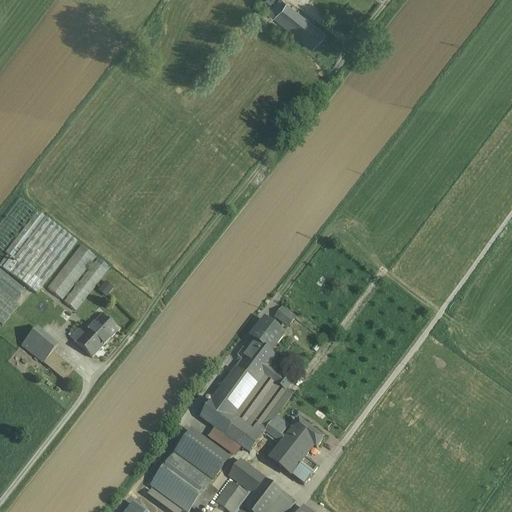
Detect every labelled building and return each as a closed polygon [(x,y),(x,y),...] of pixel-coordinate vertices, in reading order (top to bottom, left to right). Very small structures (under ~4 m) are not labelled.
[(326,33),(283,0),(279,0),(269,14),(313,49),(326,33)] [(0,265),(36,294),(77,242),(39,213),(0,262),(0,265)] [(62,300),(96,258),(81,247),(48,289),(62,300)] [(76,311),(109,269),(98,260),(65,303),(76,311)] [(0,269),(0,322),(0,323),(26,291),(0,269)] [(105,282),(98,291),(105,296),(112,287),(105,282)] [(283,310),(277,318),(288,327),(295,319),(283,310)] [(92,358),(118,332),(102,316),(88,331),(82,325),(71,336),(92,358)] [(285,336),(266,321),(258,330),(260,332),(253,340),(257,344),(269,354),(276,345),(277,346),(285,336)] [(23,346),(64,380),(73,369),(53,353),(60,345),(38,328),(23,346)] [(201,418),(250,453),(265,433),(277,418),(293,396),(287,391),(294,381),(273,365),(278,360),(269,354),(257,344),(201,418)] [(289,428),(277,418),(265,433),(282,446),(285,442),(289,438),(285,434),(289,428)] [(289,438),(285,442),(306,458),(314,447),(317,449),(324,440),(300,422),(293,431),(294,432),(289,438)] [(152,487),(184,511),(191,511),(192,511),(193,511),(204,511),(219,494),(210,487),(231,460),(194,432),(152,487)] [(319,468),(306,458),(285,442),(282,446),(271,461),(304,486),(319,468)] [(288,511),(295,503),(245,465),(216,505),(225,511),(288,511)]
